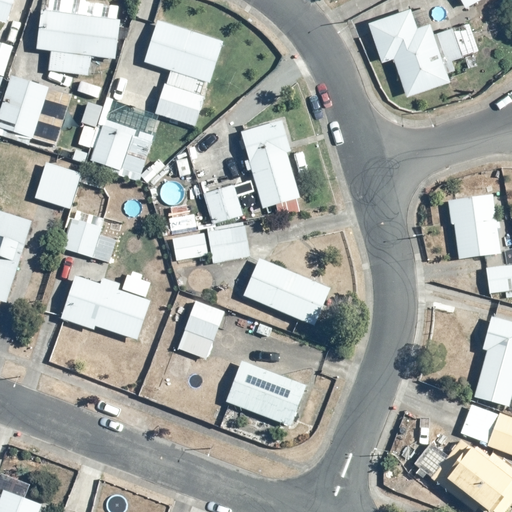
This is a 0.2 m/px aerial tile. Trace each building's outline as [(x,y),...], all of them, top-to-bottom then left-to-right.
[(0,0),(0,20),(9,23),(16,0),(0,0)] [(44,10),(39,49),(118,59),(123,20),(44,10)] [(414,10),(368,25),(380,63),(391,59),(404,101),(449,87),(445,75),(456,71),(453,63),(470,58),(460,24),(434,32),(430,20),(418,24),(414,10)] [(160,21),(147,62),(212,83),(226,42),(160,21)] [(12,44),(0,40),(0,77),(1,78),(12,44)] [(0,127),(35,138),(51,87),(13,76),(0,117),(0,127)] [(285,120),(243,132),(265,208),(298,199),(302,198),(290,153),(294,151),(285,120)] [(94,128),(82,124),(76,145),(89,149),(94,128)] [(88,162),(88,164),(108,171),(139,181),(152,142),(100,126),(88,162)] [(72,209),(83,173),(49,162),(37,198),(72,209)] [(102,190),(108,171),(88,164),(88,162),(87,162),(80,184),(102,190)] [(243,217),(234,185),(203,194),(212,225),(243,217)] [(461,259),(503,253),(495,194),(450,200),(453,224),(456,224),(461,259)] [(0,299),(9,302),(34,221),(0,210),(0,299)] [(101,226),(71,219),(63,252),(109,263),(115,240),(99,236),(101,226)] [(246,226),(210,232),(215,264),(252,258),(246,226)] [(206,233),(175,238),(179,261),(210,255),(206,233)] [(262,258),(246,295),(317,325),(333,288),(262,258)] [(511,292),(511,266),(485,268),(487,294),(511,292)] [(103,284),(78,276),(64,318),(66,319),(96,329),(97,326),(140,340),(153,301),(120,290),(122,284),(105,278),(103,284)] [(224,313),(194,301),(183,331),(213,342),(224,313)] [(477,397),(511,407),(511,404),(511,321),(494,316),(485,349),(490,350),(477,397)] [(274,329),(253,320),(247,333),(269,342),(274,329)] [(245,360),(229,401),(293,426),(309,385),(245,360)] [(511,420),(507,418),(471,404),(459,436),(511,456),(511,420)] [(471,451),(460,441),(455,437),(422,477),(448,498),(453,491),(479,511),(506,511),(511,505),(511,469),(489,451),(485,456),(474,447),(471,451)] [(0,511),(41,511),(44,504),(6,490),(0,506),(0,511)]
